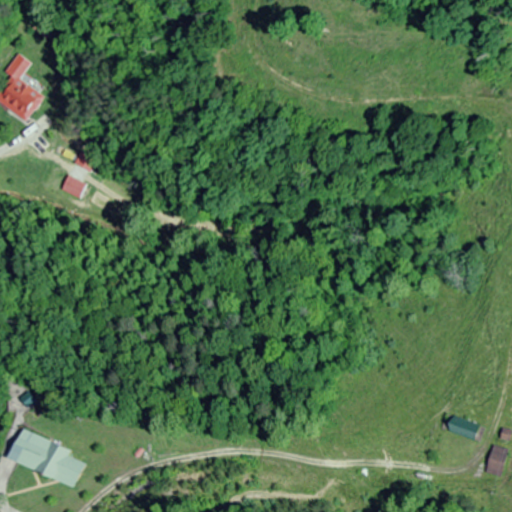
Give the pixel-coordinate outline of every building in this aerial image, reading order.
[(45,99),(20,82),(33,65),(19,55),(5,75),(12,79),(0,96),(0,104),(28,124),(45,99)] [(86,185),(68,176),(61,191),(79,200),(86,185)] [(84,464),(68,457),(71,450),(24,430),(11,460),(74,487),(84,464)] [(485,473),(501,478),(510,451),(493,446),(485,473)] [(340,483),(356,483),(356,468),(340,468),(340,483)]
